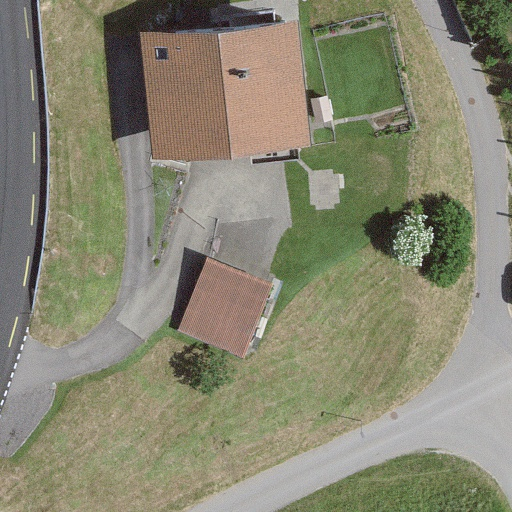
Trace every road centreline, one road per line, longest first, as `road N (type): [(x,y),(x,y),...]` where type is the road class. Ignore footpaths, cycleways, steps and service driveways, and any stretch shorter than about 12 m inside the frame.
road 1 (residential): [(491,382),(487,141),(430,0)]
road 2 (residential): [(226,511),(491,382)]
road 3 (secondary): [(0,53),(0,217)]
